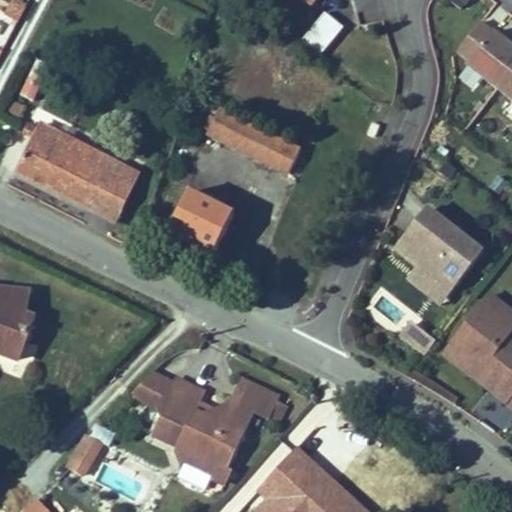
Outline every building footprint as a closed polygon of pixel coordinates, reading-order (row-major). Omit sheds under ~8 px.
[(22,0),(7,0),(2,15),(20,21),(27,1),(22,0)] [(333,0),(348,11),(356,0),(333,0)] [(302,41),(323,55),(344,24),(322,10),(302,41)] [(454,51),(474,67),(473,69),(511,100),(511,40),(482,17),(454,51)] [(348,27),(330,55),(350,68),(368,40),(348,27)] [(37,102),(50,63),(34,58),(21,97),(37,102)] [(343,152),(361,109),(355,106),(337,150),(343,152)] [(391,121),(361,109),(343,152),(374,164),(391,121)] [(137,163),(45,111),(20,155),(112,206),(137,163)] [(248,147),(258,124),(244,118),(233,141),(248,147)] [(301,170),(311,147),(258,124),(248,147),(301,170)] [(323,153),(311,147),(301,170),(313,175),(323,153)] [(324,197),(340,159),(337,157),(321,195),(324,197)] [(366,169),(340,159),(324,197),(350,207),(366,169)] [(160,176),(137,163),(112,206),(136,220),(160,176)] [(258,215),(216,193),(194,234),(237,257),(258,215)] [(320,204),(317,202),(295,252),(283,247),(279,256),(291,262),(282,283),(285,285),(320,204)] [(347,216),(320,204),(285,285),(313,296),(347,216)] [(487,256),(429,212),(393,258),(415,275),(406,286),(441,313),(487,256)] [(0,342),(47,358),(53,340),(58,341),(62,326),(59,325),(63,315),(57,313),(58,292),(33,288),(31,296),(19,294),(18,291),(17,290),(16,289),(14,288),(11,287),(7,287),(2,286),(0,285),(0,342)] [(511,312),(491,296),(442,360),(511,412),(511,312)] [(427,354),(437,335),(408,320),(398,339),(427,354)] [(278,376),(266,406),(242,413),(231,409),(201,397),(197,407),(199,419),(193,434),(219,445),(216,452),(221,461),(251,473),(257,461),(268,465),(293,410),(309,416),(318,393),(278,376)] [(210,376),(201,397),(231,409),(240,389),(210,376)] [(66,465),(85,477),(104,445),(86,433),(66,465)] [(126,441),(108,474),(120,481),(138,448),(126,441)] [(364,511),(298,450),(260,490),(272,500),(260,511),(364,511)]
